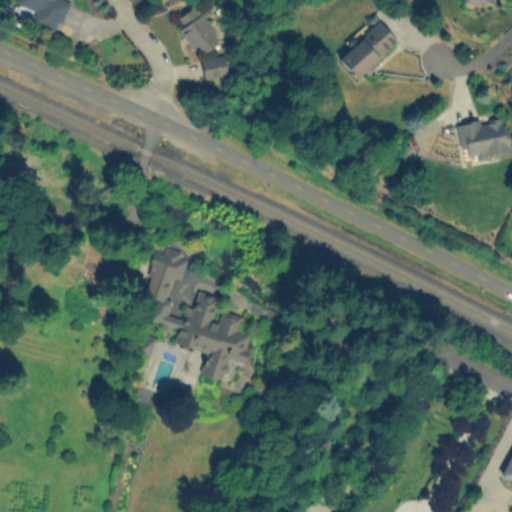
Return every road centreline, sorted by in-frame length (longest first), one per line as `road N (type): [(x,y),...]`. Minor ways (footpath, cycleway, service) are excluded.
road 1 (tertiary): [(0,47),(511,294)]
road 2 (residential): [(441,352),(356,361),(190,276),(141,224)]
road 3 (residential): [(154,115),(158,58),(119,0)]
